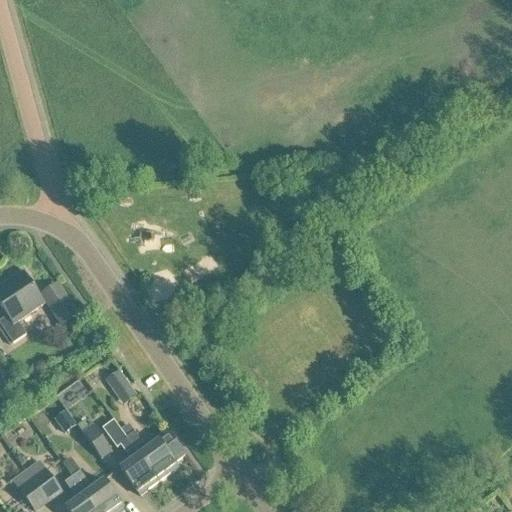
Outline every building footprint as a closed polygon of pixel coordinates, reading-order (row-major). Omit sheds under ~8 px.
[(79,316),(60,287),(43,298),(45,300),(41,303),(31,287),(33,286),(24,273),(11,281),(13,283),(0,291),(0,307),(8,319),(0,324),(0,326),(13,346),(26,338),(18,324),(44,307),(59,329),(79,316)] [(123,409),(137,399),(120,374),(106,384),(123,409)] [(77,429),(66,414),(54,423),(65,438),(77,429)] [(159,485),(127,440),(127,441),(115,424),(103,432),(118,452),(121,449),(132,464),(121,472),(140,499),(159,485)] [(102,463),(113,455),(94,429),(83,437),(102,463)] [(185,459),(167,434),(155,442),(157,445),(147,452),(135,435),(127,440),(159,485),(178,471),(175,466),(185,459)] [(26,474),(50,506),(63,496),(40,464),(26,474)] [(31,511),(41,511),(50,506),(26,474),(11,485),(31,511)] [(73,480),(96,511),(122,511),(124,511),(105,484),(94,492),(81,474),(73,480)] [(66,511),(96,511),(73,480),(65,486),(78,503),(67,511),(66,511)]
